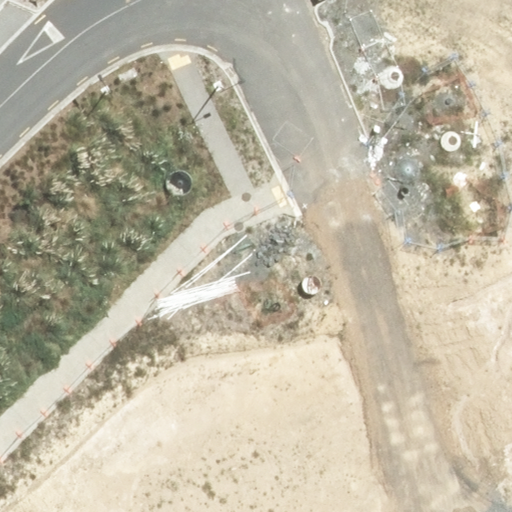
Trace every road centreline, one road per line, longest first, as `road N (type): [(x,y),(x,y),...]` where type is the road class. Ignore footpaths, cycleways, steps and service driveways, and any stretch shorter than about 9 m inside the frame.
road 1 (residential): [(259,0),(463,511)]
road 2 (residential): [(137,0),(76,33),(0,110)]
